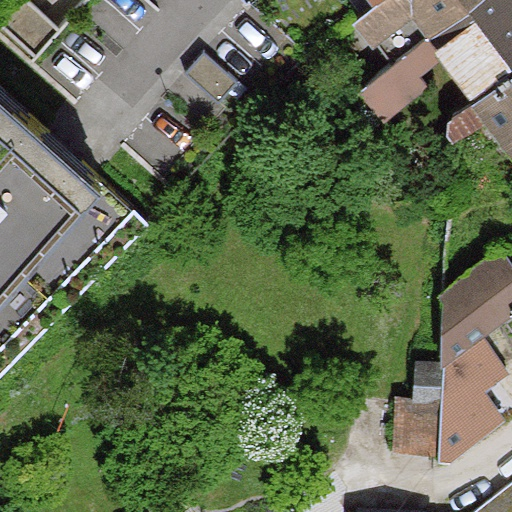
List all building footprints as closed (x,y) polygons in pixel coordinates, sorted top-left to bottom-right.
[(377,0),(361,13),(395,57),(402,52),(421,37),(433,28),(468,0),(377,0)] [(511,0),(468,0),(433,28),(480,88),(511,65),(511,0)] [(421,37),(402,52),(419,71),(437,57),(421,37)] [(244,79),(211,47),(191,67),(224,100),(244,79)] [(377,71),(362,82),(384,112),(426,81),(419,71),(402,52),(395,57),(377,71)] [(511,130),(511,65),(480,88),(455,108),(455,137),(495,109),(511,130)] [(145,225),(0,89),(0,117),(131,239),(145,225)] [(0,117),(0,372),(131,239),(0,117)] [(445,192),(454,185),(455,157),(431,174),(445,192)] [(511,239),(510,238),(499,247),(506,256),(511,251),(511,239)] [(511,264),(506,256),(499,247),(444,289),(440,360),(444,356),(453,349),(511,306),(511,264)] [(453,349),(444,356),(440,457),(446,459),(502,418),(453,349)] [(416,394),(438,395),(440,360),(417,359),(416,394)] [(437,445),(438,395),(416,394),(402,393),(399,444),(437,445)] [(511,511),(511,472),(460,511),(447,511),(511,511)]
